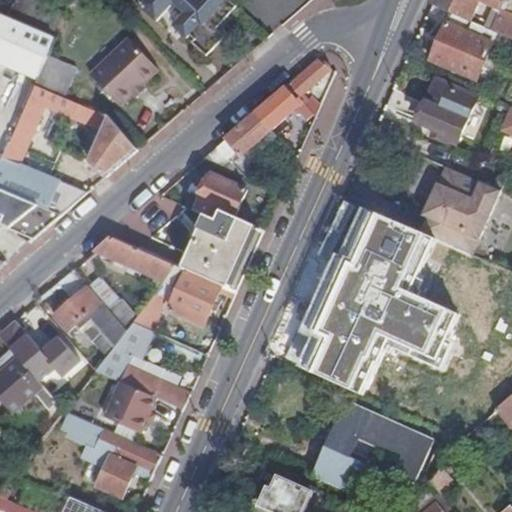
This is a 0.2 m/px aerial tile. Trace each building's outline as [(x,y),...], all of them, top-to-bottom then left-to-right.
[(230,0),(135,0),(160,23),(169,13),(175,6),(187,18),(181,24),(177,28),(189,39),(192,36),(197,41),(194,44),(209,58),(227,39),(219,31),(240,9),(230,0)] [(511,0),(437,0),(434,6),(454,15),(473,24),(483,1),(502,11),(496,24),(491,23),(488,30),(500,35),(511,39),(511,0)] [(50,6),(40,31),(54,37),(65,12),(50,6)] [(175,6),(169,13),(181,24),(187,18),(175,6)] [(0,61),(41,79),(51,57),(59,39),(54,37),(40,31),(0,13),(0,61)] [(473,24),(454,15),(433,62),(461,74),(466,64),(470,66),(465,77),(480,83),(497,41),(500,35),(488,30),(473,24)] [(508,46),(511,39),(500,35),(497,41),(508,46)] [(131,37),(94,74),(124,105),(161,69),(131,37)] [(51,57),(41,79),(38,86),(67,98),(79,70),(51,57)] [(301,99),(318,118),(323,107),(314,97),(311,99),(306,94),(331,73),(333,70),(320,61),(290,87),(301,99)] [(469,121),(479,99),(439,82),(419,124),(436,132),(433,140),(449,147),(450,144),(458,147),(469,121)] [(67,98),(38,86),(0,173),(0,187),(64,215),(89,193),(23,164),(49,107),(76,120),(83,106),(67,98)] [(258,115),(273,131),(302,106),(298,101),(301,99),(290,87),(258,115)] [(102,114),(85,107),(82,114),(98,122),(102,114)] [(511,111),(503,131),(511,135),(511,111)] [(205,160),(245,178),(253,166),(244,156),(273,131),(258,115),(234,135),(205,160)] [(91,161),(107,178),(139,151),(110,118),(91,161)] [(400,148),(374,137),(366,156),(391,166),(400,148)] [(501,191),(448,169),(427,218),(430,220),(424,234),(473,255),(501,191)] [(223,211),(237,218),(250,191),(214,175),(198,211),(209,216),(219,221),(223,211)] [(64,215),(0,187),(0,215),(8,219),(5,227),(36,239),(64,215)] [(365,397),(391,340),(439,363),(461,317),(407,292),(431,240),(363,208),(304,333),(315,339),(302,367),(365,397)] [(224,287),(230,290),(258,228),(237,218),(223,211),(219,221),(209,216),(185,270),(224,287)] [(97,252),(166,283),(178,267),(113,239),(97,252)] [(207,325),(224,287),(185,270),(178,267),(166,283),(180,289),(171,309),(207,325)] [(114,346),(116,348),(129,331),(105,302),(101,305),(88,289),(91,286),(77,270),(66,279),(80,296),(58,315),(71,331),(78,325),(81,330),(86,326),(90,330),(88,332),(106,354),(114,346)] [(129,331),(136,322),(137,320),(101,278),(91,286),(105,302),(129,331)] [(1,335),(14,350),(46,387),(51,383),(47,378),(57,369),(64,377),(81,363),(59,339),(44,352),(17,320),(1,335)] [(158,399),(185,411),(191,395),(178,389),(183,377),(142,360),(156,331),(136,322),(129,331),(116,348),(98,372),(123,383),(158,399)] [(81,363),(86,358),(65,334),(59,339),(81,363)] [(52,411),(60,404),(46,387),(14,350),(0,362),(0,375),(1,377),(0,377),(0,394),(15,412),(37,394),(52,411)] [(270,361),(233,449),(378,511),(395,511),(435,431),(270,361)] [(511,391),(492,383),(491,382),(482,404),(499,411),(500,411),(511,399),(511,391)] [(143,434),(158,399),(123,383),(108,417),(143,434)] [(511,399),(500,411),(499,411),(498,412),(511,428),(511,399)] [(67,411),(76,415),(80,405),(74,402),(67,411)] [(0,423),(10,415),(0,403),(0,423)] [(136,475),(152,482),(164,456),(78,416),(69,437),(89,446),(83,459),(107,469),(99,487),(125,498),(136,475)] [(445,471),(443,469),(433,483),(440,494),(442,496),(454,481),(450,476),(454,472),(450,467),(445,471)] [(263,487),(255,504),(273,511),(306,511),(314,494),(281,479),(275,492),(263,487)] [(440,494),(433,483),(409,511),(424,511),(426,511),(440,494)] [(50,511),(59,493),(48,488),(37,511),(50,511)] [(103,511),(59,493),(50,511),(103,511)]
